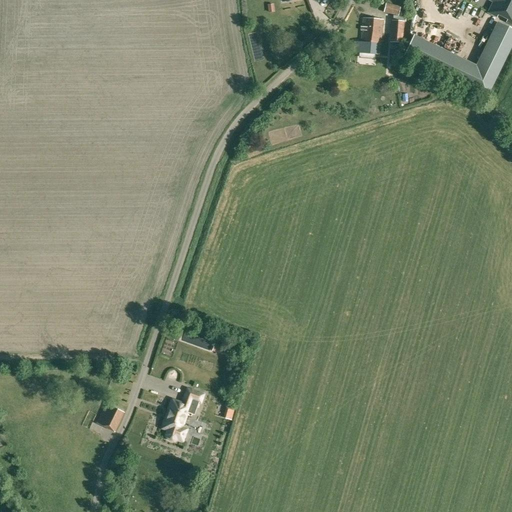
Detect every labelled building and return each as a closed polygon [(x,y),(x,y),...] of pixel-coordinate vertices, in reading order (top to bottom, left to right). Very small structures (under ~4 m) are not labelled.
[(511,0),(489,0),(493,2),(488,12),(488,13),(496,17),(498,14),(508,19),(506,22),(511,24),(511,0)] [(400,7),(385,4),(383,12),(398,16),(400,7)] [(356,42),(355,53),(379,55),(380,44),(383,20),(363,18),(361,42),(356,42)] [(511,53),(511,25),(499,20),(489,43),(511,53)] [(402,22),(392,21),(391,42),(401,43),(402,22)] [(229,349),(214,344),(212,351),(226,356),(229,349)] [(175,440),(177,439),(182,441),(186,430),(181,428),(182,424),(183,424),(186,417),(185,416),(186,413),(194,416),(198,402),(200,403),(203,395),(187,389),(182,404),(172,400),(162,428),(168,430),(166,435),(167,437),(169,439),(170,440),(173,440),(175,440)] [(123,413),(106,404),(96,424),(114,432),(123,413)]
